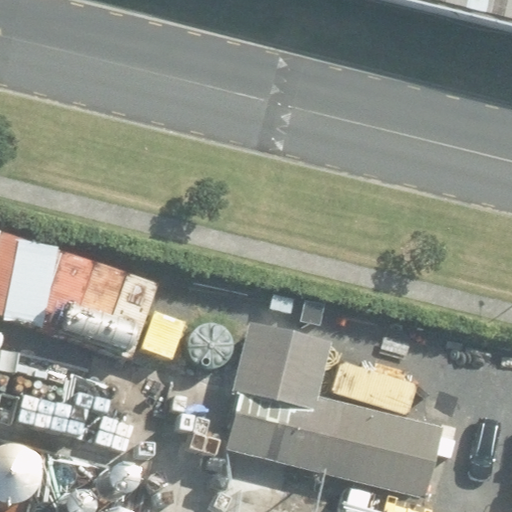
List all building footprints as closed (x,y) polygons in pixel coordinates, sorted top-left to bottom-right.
[(511,0),(332,0),(511,43),(511,0)] [(72,328),(64,357),(128,375),(136,346),(72,328)] [(322,336),(239,330),(227,448),(230,449),(422,499),(439,431),(317,399),(322,336)] [(181,372),(140,365),(133,408),(175,414),(181,372)] [(2,451),(0,450),(0,508),(2,509),(5,508),(7,507),(10,506),(12,505),(14,504),(16,502),(18,501),(20,499),(22,497),(23,495),(24,492),(25,490),(26,488),(27,485),(27,482),(27,480),(27,477),(27,475),(26,472),(25,470),(24,467),(23,465),(22,463),(20,461),(18,459),(16,457),(14,456),(12,454),(10,453),(7,452),(5,452),(2,451)] [(71,477),(61,511),(113,511),(120,490),(71,477)]
